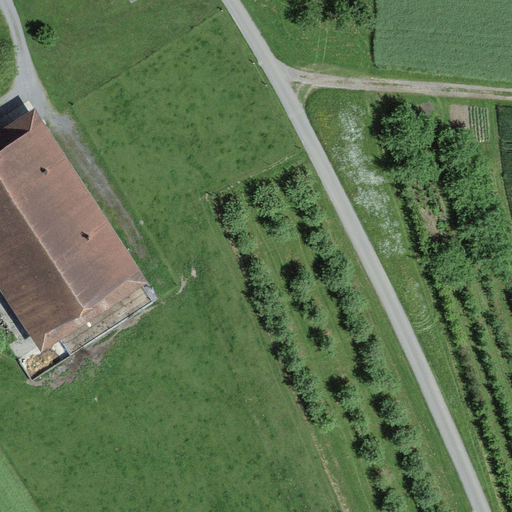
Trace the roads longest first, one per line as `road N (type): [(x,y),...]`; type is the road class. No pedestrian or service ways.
road 1 (unclassified): [(231,0),(489,511)]
road 2 (track): [(270,70),(511,106)]
